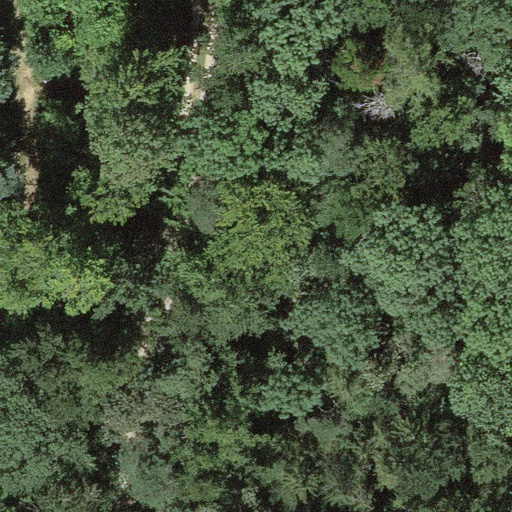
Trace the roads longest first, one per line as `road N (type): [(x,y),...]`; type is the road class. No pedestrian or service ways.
road 1 (track): [(118,511),(122,430),(187,157),(202,0)]
road 2 (track): [(0,308),(13,31),(5,0)]
